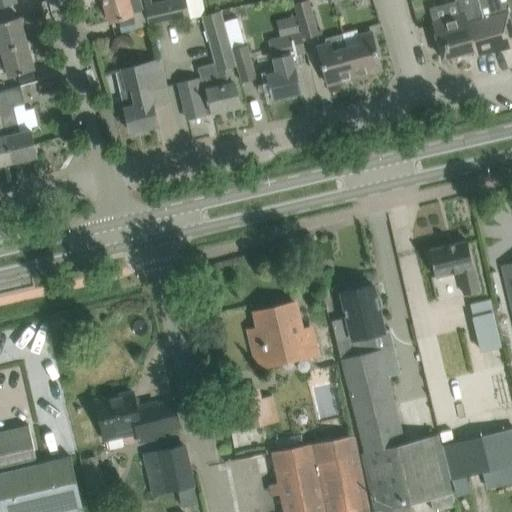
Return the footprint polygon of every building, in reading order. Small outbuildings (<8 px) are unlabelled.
[(103,0),(110,21),(132,15),(127,0),(103,0)] [(206,12),(203,0),(176,0),(145,7),(149,26),(206,12)] [(292,0),(294,4),(303,38),(319,33),(309,0),(308,0),(292,0)] [(511,0),(455,0),(456,1),(458,9),(475,5),(480,21),(467,25),(475,55),(511,45),(511,0)] [(458,9),(456,1),(429,8),(443,59),(473,50),(475,55),(467,25),(480,21),(475,5),(458,9)] [(214,65),(203,67),(213,112),(240,106),(234,82),(231,69),(236,68),(237,67),(232,49),(221,10),(201,16),(214,65)] [(0,22),(0,45),(1,50),(28,43),(20,17),(0,22)] [(361,43),(347,47),(355,77),(382,70),(372,32),(359,35),(361,43)] [(270,40),(274,59),(277,72),(267,74),(269,79),(273,98),(301,92),(296,73),(295,67),(295,68),(292,55),(305,52),(300,33),(270,40)] [(0,65),(5,64),(9,76),(16,74),(35,69),(28,43),(1,50),(0,50),(0,65)] [(355,77),(347,47),(333,51),(331,43),(318,46),(323,65),(328,85),(355,77)] [(247,45),(232,49),(237,67),(236,68),(241,82),(256,78),(247,45)] [(121,91),(125,108),(136,105),(133,92),(149,88),(166,84),(160,60),(122,69),(127,89),(121,91)] [(213,112),(203,67),(198,69),(200,77),(179,83),(187,118),(205,114),(204,112),(212,110),(212,112),(213,112)] [(25,111),(23,105),(24,104),(20,87),(0,91),(0,108),(7,135),(13,163),(38,157),(31,130),(32,130),(31,127),(37,125),(33,109),(25,111)] [(136,105),(125,108),(130,131),(133,131),(135,133),(143,131),(144,128),(158,125),(152,101),(149,88),(133,92),(136,105)] [(0,108),(0,165),(13,163),(7,135),(0,108)] [(427,251),(430,264),(433,264),(436,278),(460,272),(465,296),(480,292),(468,242),(427,251)] [(511,304),(511,264),(503,266),(511,304)] [(501,269),(490,272),(495,290),(506,287),(501,269)] [(341,360),(364,452),(360,453),(373,511),(410,511),(408,503),(430,498),(433,511),(455,505),(440,435),(405,444),(381,350),(369,353),(365,337),(384,332),(378,307),(381,307),(379,297),(376,298),(372,285),(340,293),(347,318),(331,322),(340,360),(341,360)] [(470,305),(480,351),(500,347),(490,301),(470,305)] [(299,331),(297,322),(292,303),(274,307),(275,313),(259,317),(261,327),(250,330),(255,350),(266,348),(269,358),(303,350),(304,355),(318,352),(312,328),(299,331)] [(226,394),(235,431),(261,424),(252,388),(226,394)] [(96,400),(101,419),(105,435),(140,427),(143,440),(164,435),(156,402),(136,407),(133,391),(96,400)] [(0,511),(83,511),(70,456),(36,464),(27,425),(0,431),(0,511)] [(486,486),(511,480),(511,427),(504,430),(504,429),(443,443),(456,493),(471,490),(468,475),(482,471),(486,486)] [(283,511),(369,511),(355,435),(272,452),(283,511)] [(184,445),(158,451),(167,490),(178,488),(193,484),(184,445)] [(83,460),(91,494),(103,491),(96,457),(83,460)] [(193,484),(178,488),(182,507),(197,503),(193,484)]
